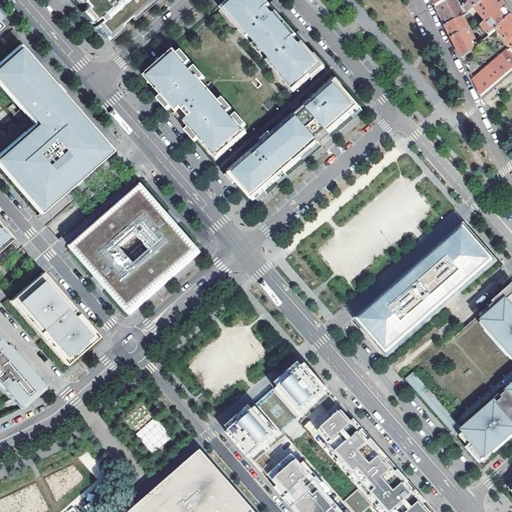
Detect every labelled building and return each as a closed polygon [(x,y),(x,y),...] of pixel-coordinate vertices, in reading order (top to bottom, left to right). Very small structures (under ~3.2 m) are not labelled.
[(78,0),(105,30),(113,31),(148,0),(78,0)] [(323,66),(265,0),(239,0),(234,4),(231,0),(221,10),(247,40),(251,36),(257,44),(260,41),(267,49),(264,51),(271,59),(267,62),(293,92),(323,66)] [(458,0),(448,0),(435,7),(440,16),(445,25),(461,14),(473,6),(482,0),(460,0),(459,1),(458,0)] [(485,20),(479,24),(481,26),(489,36),(497,29),(511,16),(511,13),(507,8),(499,0),(482,0),(473,6),(485,20)] [(461,14),(445,25),(450,35),(451,38),(468,27),(461,14)] [(511,16),(497,29),(507,41),(505,43),(510,50),(511,48),(511,16)] [(468,27),(451,38),(461,58),(465,55),(489,36),(481,26),(479,32),(472,35),(468,27)] [(260,41),(257,44),(264,51),(267,49),(260,41)] [(19,43),(0,59),(0,86),(24,114),(27,110),(35,120),(32,122),(37,128),(28,136),(24,130),(0,151),(0,167),(40,212),(72,184),(65,176),(73,169),(80,177),(112,148),(64,94),(58,99),(50,90),(56,85),(19,43)] [(482,72),(472,80),(480,96),(493,85),(511,69),(511,48),(510,50),(507,52),(506,50),(482,71),(482,72)] [(154,68),(144,77),(176,113),(174,114),(179,120),(183,125),(185,124),(216,160),(247,133),(174,51),(164,60),(172,69),(163,77),(154,68)] [(164,60),(154,68),(163,77),(172,69),(164,60)] [(295,117),(230,175),(253,201),(360,107),(337,81),(306,107),(309,110),(298,120),(295,117)] [(64,94),(56,85),(50,90),(58,99),(64,94)] [(27,110),(24,114),(27,117),(32,122),(35,120),(27,110)] [(32,122),(24,130),(28,136),(37,128),(32,122)] [(73,169),(65,176),(72,184),(80,177),(73,169)] [(128,314),(200,251),(171,218),(141,184),(69,247),(100,282),(128,314)] [(0,249),(12,239),(0,225),(0,249)] [(380,301),(358,321),(364,328),(388,355),(495,261),(464,227),(446,243),(380,301)] [(43,275),(35,282),(38,286),(47,279),(43,275)] [(35,282),(20,295),(24,299),(16,307),(40,335),(42,333),(50,341),(48,343),(64,361),(72,354),(76,358),(91,345),(87,341),(95,333),(79,315),(77,317),(70,309),(72,307),(47,279),(38,286),(35,282)] [(494,402),(469,425),(470,426),(463,431),(474,443),(471,445),(473,448),(471,450),(482,462),(511,436),(511,435),(511,298),(506,291),(489,306),(494,313),(481,325),(487,331),(490,329),(511,354),(509,356),(511,359),(511,386),(507,391),(501,397),(494,402)] [(24,299),(20,295),(12,302),(16,307),(24,299)] [(77,317),(79,315),(75,311),(72,307),(70,309),(77,317)] [(511,354),(490,329),(487,331),(509,356),(511,354)] [(42,333),(40,335),(48,343),(50,341),(42,333)] [(95,333),(87,341),(91,345),(99,338),(95,333)] [(0,385),(20,409),(34,397),(25,386),(36,378),(11,349),(1,338),(0,337),(0,385)] [(72,354),(64,361),(68,366),(76,358),(72,354)] [(258,407),(230,431),(251,457),(280,433),(281,434),(299,419),(297,417),(326,393),(304,367),(276,392),(273,389),(267,394),(268,396),(263,400),(262,399),(256,404),(258,407)] [(408,377),(406,379),(447,426),(452,422),(447,416),(449,414),(413,372),(408,377)] [(36,378),(25,386),(34,397),(44,388),(36,378)] [(339,405),(330,395),(319,405),(328,415),(339,405)] [(361,433),(343,412),(319,433),(388,511),(430,511),(415,494),(404,504),(395,493),(406,484),(370,443),(359,453),(350,442),(361,433)] [(456,436),(458,433),(463,429),(449,414),(447,416),(452,422),(447,426),(456,436)] [(153,418),(135,434),(153,454),(171,438),(153,418)] [(361,433),(350,442),(359,453),(373,440),(364,430),(361,433)] [(482,462),(471,450),(469,452),(479,464),(482,462)] [(155,511),(212,462),(202,451),(132,511),(155,511)] [(273,461),(265,451),(254,461),(262,471),(273,461)] [(342,511),(293,455),(269,476),(281,489),(287,496),(297,487),(307,497),(296,507),(300,511),(342,511)] [(255,511),(212,462),(155,511),(255,511)] [(418,492),(409,481),(395,493),(404,504),(415,494),(418,492)] [(287,496),(284,499),(293,509),(307,497),(297,487),(287,496)] [(344,500),(353,511),(362,511),(370,506),(357,489),(344,500)]
